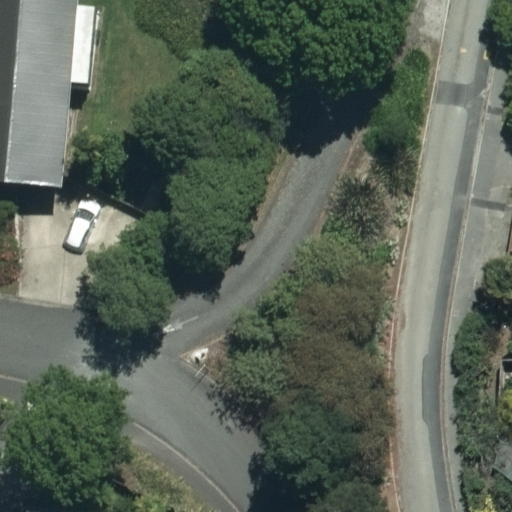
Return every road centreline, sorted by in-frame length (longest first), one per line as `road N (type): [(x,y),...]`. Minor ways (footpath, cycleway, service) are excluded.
road 1 (residential): [(474,0),(420,316),(415,399),(431,511)]
road 2 (residential): [(386,0),(268,263),(234,295),(187,321),(81,351)]
road 3 (residential): [(277,511),(214,435),(144,382),(81,351)]
